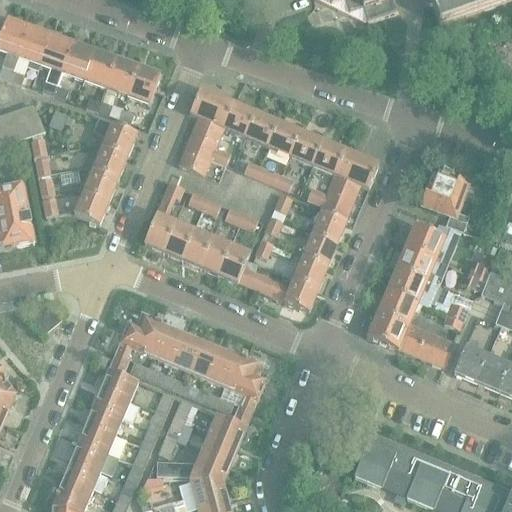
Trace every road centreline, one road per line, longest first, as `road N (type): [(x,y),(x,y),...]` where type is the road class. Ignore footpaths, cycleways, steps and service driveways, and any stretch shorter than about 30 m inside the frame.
road 1 (residential): [(110,269),(8,511)]
road 2 (residential): [(322,353),(414,119)]
road 3 (residential): [(202,47),(110,269)]
road 4 (residential): [(110,269),(322,353)]
road 5 (residential): [(414,119),(202,47)]
road 6 (residential): [(511,432),(322,353)]
road 7 (residential): [(273,511),(267,489),(322,353)]
road 8 (residential): [(202,47),(62,0)]
